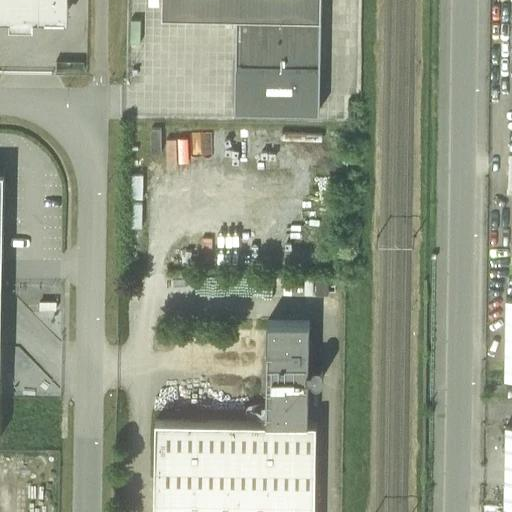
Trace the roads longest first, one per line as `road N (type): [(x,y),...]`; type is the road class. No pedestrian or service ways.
road 1 (residential): [(456,511),(464,0)]
road 2 (residential): [(0,105),(96,108),(89,511)]
road 3 (unknown): [(91,369),(243,366)]
